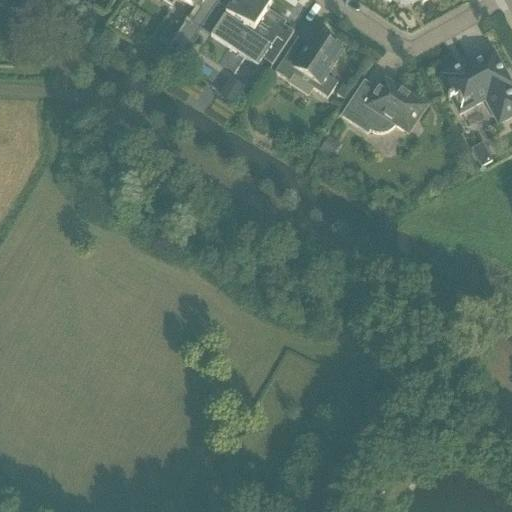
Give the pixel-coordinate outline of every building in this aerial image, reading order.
[(158,0),(172,9),(177,0),(192,10),(195,6),(200,9),(203,6),(206,0),(158,0)] [(223,18),(210,38),(257,70),(262,62),(272,68),(294,36),(283,29),(285,26),(267,14),(270,9),(255,0),(237,0),(230,10),(229,10),(225,16),(227,18),(226,20),(223,18)] [(165,57),(178,65),(200,33),(187,24),(165,57)] [(286,58),(274,76),(289,85),(293,79),(313,93),(327,102),(331,95),(337,87),(326,79),(341,56),(327,47),(328,45),(321,40),(320,42),(315,39),(304,55),(294,49),(298,42),(297,42),(286,58)] [(484,103),(498,127),(511,119),(511,94),(509,90),(511,88),(493,55),(468,68),(467,65),(442,79),(444,82),(440,84),(449,99),(447,100),(449,104),(451,102),(459,118),(484,103)] [(229,81),(217,99),(232,109),(244,91),(229,81)] [(341,120),(367,137),(369,133),(373,135),(377,136),(381,136),(385,135),(389,134),(392,131),(395,128),(407,136),(424,111),(384,84),(377,94),(364,86),(341,120)] [(341,88),(335,98),(343,103),(350,93),(341,88)] [(318,155),(330,163),(341,147),(329,139),(328,140),(324,138),(315,151),(319,154),(318,155)]
